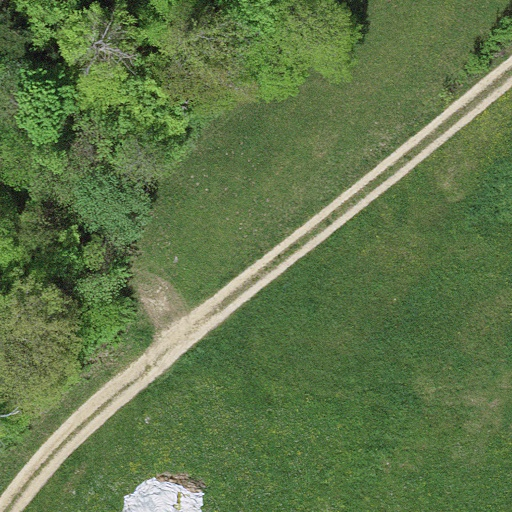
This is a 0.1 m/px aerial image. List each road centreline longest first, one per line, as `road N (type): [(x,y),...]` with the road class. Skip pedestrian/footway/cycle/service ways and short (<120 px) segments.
road 1 (track): [(4,511),(148,357),(511,74)]
road 2 (track): [(83,427),(132,321),(143,275),(86,198),(32,190),(0,204)]
